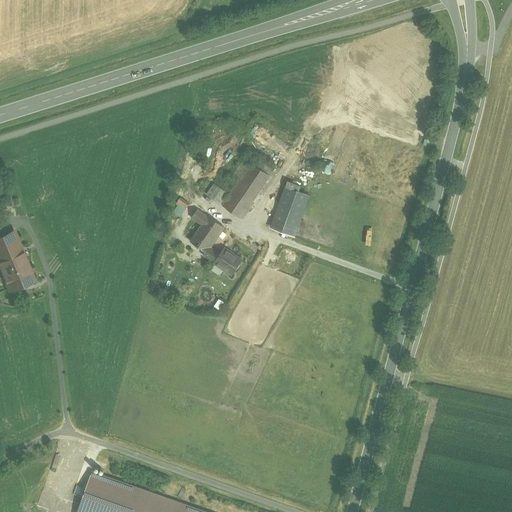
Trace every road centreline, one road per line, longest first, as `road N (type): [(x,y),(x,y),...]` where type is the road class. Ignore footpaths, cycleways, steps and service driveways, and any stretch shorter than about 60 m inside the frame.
road 1 (tertiary): [(352,511),(456,120),(466,52),(459,0)]
road 2 (primary): [(0,116),(363,0)]
